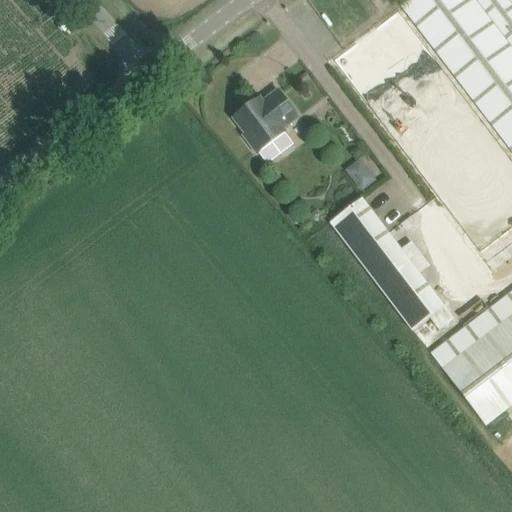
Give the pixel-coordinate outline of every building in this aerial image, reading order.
[(410,0),(402,7),(511,151),(511,48),(475,0),(410,0)] [(511,3),(509,0),(475,0),(511,48),(511,3)] [(511,151),(402,7),(380,23),(392,39),(511,197),(511,151)] [(380,23),(332,60),(494,274),(511,260),(511,197),(392,39),(380,23)] [(253,105),(234,119),(246,135),(244,137),(258,155),(260,153),(272,144),(280,154),(281,155),(295,145),(286,133),(287,132),(285,129),(300,118),(279,90),(264,101),(260,104),(255,108),(253,105)] [(368,171),(354,181),(362,192),(376,181),(368,171)] [(445,308),(375,215),(363,200),(331,224),(413,332),(445,308)] [(511,319),(444,371),(486,425),(511,405),(511,319)]
